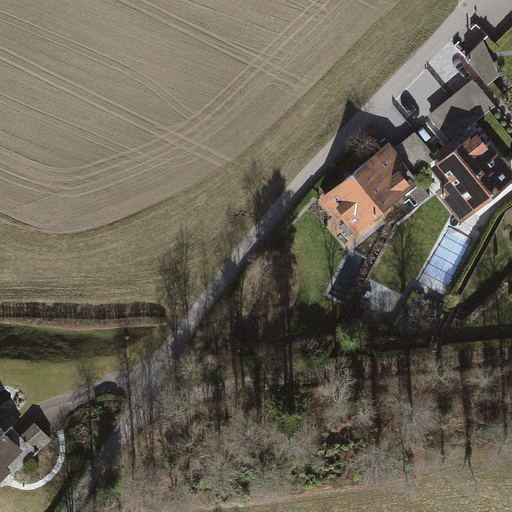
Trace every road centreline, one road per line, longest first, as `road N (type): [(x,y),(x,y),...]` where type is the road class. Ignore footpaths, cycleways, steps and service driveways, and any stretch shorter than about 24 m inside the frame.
road 1 (residential): [(137,406),(274,214),(481,0)]
road 2 (track): [(70,511),(137,406),(511,354)]
road 3 (track): [(196,314),(0,308)]
